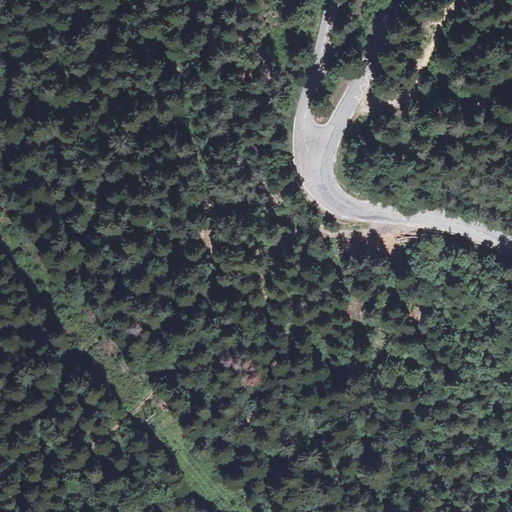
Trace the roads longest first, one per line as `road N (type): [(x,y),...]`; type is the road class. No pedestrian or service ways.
road 1 (track): [(306,228),(279,239),(192,351),(36,511)]
road 2 (track): [(212,214),(190,147),(186,87),(161,51),(125,48),(0,101)]
road 3 (track): [(227,0),(210,64),(219,111),(306,228)]
road 4 (secondary): [(511,245),(454,223),(340,203),(321,153)]
road 5 (secondary): [(409,0),(321,153)]
road 6 (track): [(286,206),(237,201),(212,214),(209,251),(223,309)]
road 7 (tertiary): [(321,153),(307,146),(303,129),(335,0)]
